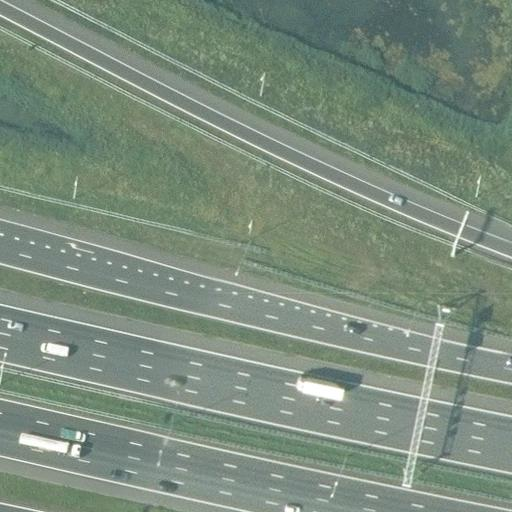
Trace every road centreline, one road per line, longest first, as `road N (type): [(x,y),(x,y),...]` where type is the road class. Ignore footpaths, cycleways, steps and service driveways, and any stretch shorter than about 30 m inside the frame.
road 1 (motorway): [(511,250),(330,176),(0,8)]
road 2 (motorway): [(511,370),(0,244)]
road 3 (motorway): [(511,445),(0,329)]
road 4 (motorway): [(0,427),(391,511)]
